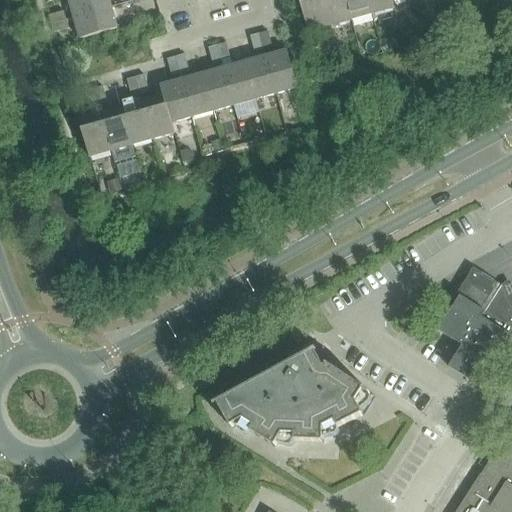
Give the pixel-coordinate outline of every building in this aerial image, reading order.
[(69,0),(75,18),(112,7),(109,0),(69,0)] [(323,0),(300,0),(309,33),(331,26),(323,0)] [(323,0),(331,26),(352,21),(346,0),(323,0)] [(373,15),(368,0),(346,0),(352,21),(373,15)] [(368,0),(373,15),(395,9),(392,0),(368,0)] [(75,18),(81,40),(118,29),(112,7),(75,18)] [(52,24),(67,20),(65,11),(49,15),(52,24)] [(67,20),(52,24),(54,33),(69,28),(67,20)] [(260,34),(264,50),(273,47),(268,32),(260,34)] [(264,50),(260,34),(251,37),(255,52),(264,50)] [(218,46),(222,61),(231,59),(227,43),(218,46)] [(222,61),(218,46),(209,48),(214,64),(222,61)] [(288,51),(266,57),(277,95),(298,89),(288,51)] [(176,58),(181,73),(189,70),(185,55),(176,58)] [(277,95),(266,57),(245,63),(256,101),(277,95)] [(181,73),(176,58),(168,60),(172,75),(181,73)] [(256,101),(245,63),(224,69),(235,106),(256,101)] [(235,106),(224,69),(204,75),(214,112),(235,106)] [(214,112),(204,75),(183,81),(193,118),(214,112)] [(137,80),(141,95),(150,93),(146,77),(137,80)] [(141,95),(137,80),(128,82),(133,98),(141,95)] [(193,118),(183,81),(161,87),(164,97),(172,124),(173,124),(193,118)] [(95,91),(100,107),(108,104),(104,89),(95,91)] [(100,107),(95,91),(87,94),(91,109),(100,107)] [(172,124),(164,97),(144,103),(155,140),(175,134),(173,124),(172,124)] [(155,140),(144,103),(122,109),(133,146),(155,140)] [(133,146),(122,109),(102,115),(112,152),(133,146)] [(102,115),(80,121),(90,158),(112,152),(102,115)] [(221,140),(212,142),(215,152),(224,149),(221,140)] [(188,150),(180,152),(184,163),(197,160),(195,153),(188,150)] [(119,179),(107,182),(110,193),(122,190),(119,179)] [(481,318),(511,338),(511,292),(510,283),(509,283),(507,284),(505,286),(504,288),(474,269),(457,296),(460,298),(439,331),(463,347),(481,318)] [(497,363),(511,339),(511,338),(481,318),(463,347),(450,368),(475,384),(491,360),(497,363)] [(328,366),(327,367),(330,369),(326,376),(309,366),(310,364),(310,363),(310,362),(310,361),(310,359),(309,358),(309,357),(308,356),(306,355),(304,354),(302,354),(300,355),(298,356),(297,357),(283,380),(275,376),(277,375),(276,373),(264,380),(215,406),(216,407),(219,406),(232,429),(245,422),(255,428),(252,433),(276,449),(279,444),(289,448),(291,448),(293,447),(294,446),(295,445),(295,444),(296,443),(324,444),(325,439),(335,437),(336,436),(337,435),(338,435),(339,434),(339,433),(339,432),(339,431),(339,430),(339,429),(364,416),(357,403),(364,393),(369,396),(371,394),(328,366)] [(481,475),(477,481),(457,511),(511,511),(511,427),(506,437),(482,475),(481,475)]
